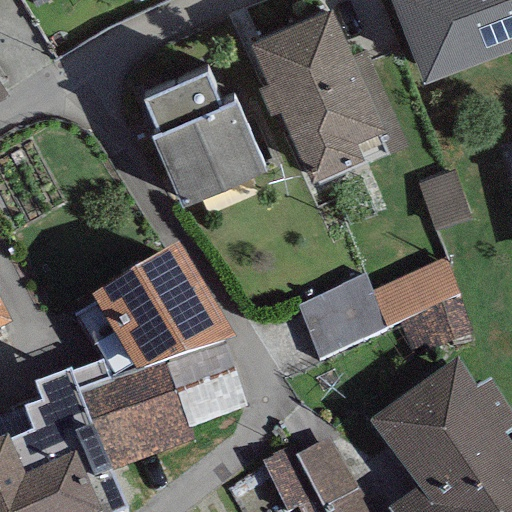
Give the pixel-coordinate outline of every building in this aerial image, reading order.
[(511,0),(391,0),(423,83),(511,49),(511,0)] [(332,10),(250,45),(268,84),(259,88),(271,115),(275,114),(282,131),(287,128),(313,186),(406,146),(364,50),(352,55),(332,10)] [(205,71),(143,99),(158,132),(150,136),(182,209),(267,171),(235,100),(221,106),(205,71)] [(0,76),(0,115),(16,108),(0,76)] [(454,170),(418,182),(435,232),(471,220),(454,170)] [(177,261),(74,322),(104,372),(69,385),(77,403),(116,391),(165,377),(226,359),(235,356),(177,261)] [(445,263),(372,296),(386,333),(400,327),(459,301),(445,263)] [(365,277),(298,310),(318,365),(386,333),(372,296),(365,277)] [(400,327),(414,360),(471,338),(459,301),(400,327)] [(0,344),(11,339),(0,317),(0,344)] [(165,377),(189,439),(247,417),(226,359),(165,377)] [(458,370),(370,431),(419,499),(398,511),(511,511),(511,457),(503,446),(511,439),(511,424),(491,390),(476,399),(458,370)] [(116,391),(77,403),(109,480),(192,449),(189,439),(165,377),(116,391)] [(69,385),(35,399),(42,417),(24,424),(33,446),(10,456),(24,491),(73,471),(89,511),(121,511),(109,480),(77,403),(69,385)] [(371,511),(329,442),(296,463),(315,502),(320,511),(371,511)] [(296,463),(289,450),(262,464),(285,511),(295,511),(315,502),(296,463)] [(0,511),(89,511),(73,471),(24,491),(10,456),(7,451),(0,454),(0,511)]
